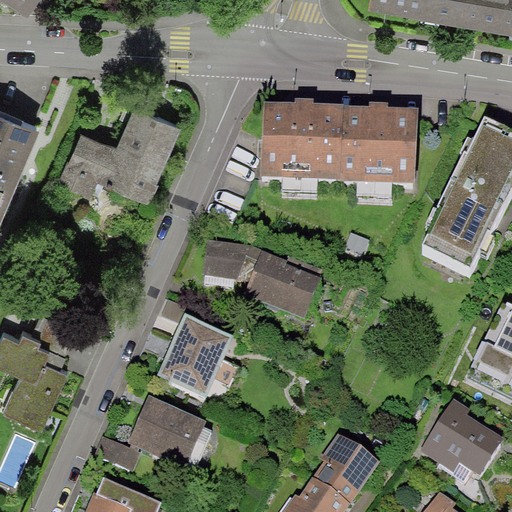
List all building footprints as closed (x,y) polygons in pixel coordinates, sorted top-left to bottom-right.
[(11,0),(28,9),(32,0),(11,0)] [(511,0),(370,0),(370,4),(511,21),(511,0)] [(0,219),(41,126),(0,107),(0,219)] [(181,126),(136,108),(121,149),(77,132),(56,186),(98,202),(105,183),(152,201),(181,126)] [(416,120),(262,112),(260,185),(416,192),(416,120)] [(511,188),(511,143),(483,128),(421,255),(470,278),(511,188)] [(241,248),(206,246),(205,282),(240,283),(241,248)] [(323,284),(261,258),(244,301),(306,326),(323,284)] [(511,290),(498,283),(486,310),(511,322),(511,290)] [(168,304),(158,325),(178,334),(157,382),(203,403),(212,384),(229,392),(238,373),(220,365),(230,345),(184,324),(189,314),(168,304)] [(40,339),(22,332),(19,338),(4,332),(0,342),(0,366),(20,375),(3,415),(41,431),(66,372),(42,363),(47,351),(69,360),(82,330),(49,316),(40,339)] [(498,352),(466,336),(453,363),(484,379),(498,352)] [(472,415),(456,404),(422,452),(450,472),(458,461),(482,477),(504,446),(468,421),(472,415)] [(205,428),(149,406),(130,454),(103,444),(95,462),(133,477),(140,458),(186,476),(205,428)] [(354,511),(385,469),(338,436),(319,463),(328,469),(301,507),(294,501),(286,511),(354,511)] [(158,511),(159,510),(103,487),(96,502),(92,501),(87,511),(158,511)] [(441,488),(423,511),(453,511),(451,511),(459,501),(441,488)]
